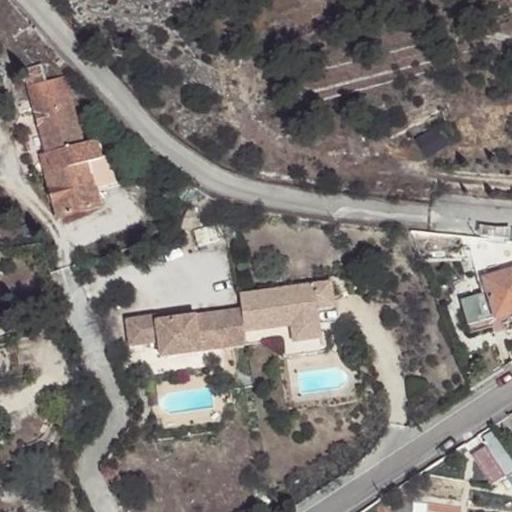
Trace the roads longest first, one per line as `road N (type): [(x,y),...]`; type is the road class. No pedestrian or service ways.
road 1 (residential): [(511,224),(259,199),(189,172),(155,146),(32,0)]
road 2 (unknown): [(110,511),(88,461),(119,402),(65,265)]
road 3 (residential): [(333,511),(511,390)]
